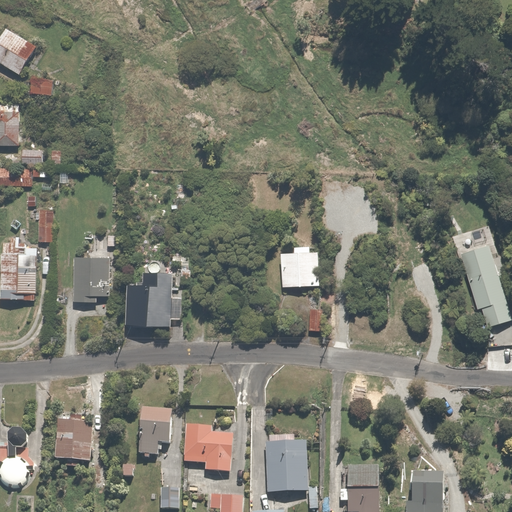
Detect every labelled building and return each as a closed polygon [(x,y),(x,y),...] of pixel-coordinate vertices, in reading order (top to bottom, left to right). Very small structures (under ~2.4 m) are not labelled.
[(43,48),(12,29),(0,47),(0,61),(25,77),(43,48)] [(57,79),(36,79),(35,94),(57,95),(57,79)] [(25,104),(0,103),(0,146),(24,147),(25,104)] [(47,149),(25,149),(25,164),(46,164),(47,149)] [(43,169),(2,168),(2,186),(43,186),(43,169)] [(56,208),(43,207),(42,241),(55,242),(56,208)] [(16,243),(8,243),(6,300),(41,301),(42,248),(35,248),(35,242),(23,242),(24,237),(16,237),(16,243)] [(187,286),(198,286),(197,247),(183,247),(183,256),(178,256),(178,264),(186,264),(187,286)] [(300,251),(285,251),(286,290),(324,289),(323,254),(318,254),(317,247),(299,247),(300,251)] [(511,308),(495,247),(466,254),(481,311),(486,310),(490,327),(511,321),(511,308)] [(113,257),(78,256),(78,302),(101,303),(101,296),(113,296),(113,257)] [(174,262),(146,261),(146,276),(150,276),(150,283),(143,283),(143,287),(134,287),(134,329),(177,330),(177,321),(189,321),(189,298),(179,298),(179,266),(174,266),(174,262)] [(329,307),(313,306),(312,332),(328,333),(329,307)] [(180,411),(149,408),(144,455),(164,457),(165,445),(177,446),(180,411)] [(99,423),(64,421),(61,463),(96,465),(99,423)] [(218,427),(190,425),(187,463),(209,464),(209,473),(235,475),(238,434),(217,432),(218,427)] [(24,429),(23,429),(21,429),(20,430),(19,430),(18,430),(18,431),(17,431),(16,432),(15,433),(15,434),(14,434),(14,435),(14,436),(14,437),(13,437),(13,438),(13,439),(13,440),(14,441),(14,442),(14,443),(15,444),(16,445),(16,446),(17,446),(18,447),(19,447),(20,448),(21,448),(22,448),(23,448),(24,448),(25,448),(26,448),(27,447),(28,447),(29,446),(30,446),(30,445),(31,445),(31,444),(32,443),(32,442),(33,441),(33,440),(33,439),(33,438),(33,437),(33,436),(32,435),(32,434),(31,433),(31,432),(30,432),(29,431),(28,430),(27,430),(26,430),(26,429),(25,429),(24,429)] [(314,442),(270,443),(272,495),(312,493),(313,511),(323,511),(322,490),(315,491),(314,442)] [(19,458),(18,457),(15,458),(13,458),(12,458),(11,459),(9,459),(8,460),(7,461),(6,462),(5,463),(4,464),(3,465),(2,466),(2,468),(1,469),(1,470),(0,472),(0,473),(0,475),(0,476),(1,478),(1,479),(2,480),(2,482),(3,483),(4,484),(5,485),(6,486),(7,487),(8,488),(9,489),(10,489),(12,490),(13,490),(15,490),(16,491),(17,491),(18,491),(19,491),(21,490),(22,490),(24,489),(25,489),(26,488),(27,487),(28,486),(29,485),(30,484),(31,483),(32,482),(33,480),(33,479),(33,478),(34,476),(34,475),(34,473),(34,472),(33,470),(33,469),(33,468),(32,466),(31,465),(30,464),(30,463),(28,462),(27,461),(26,460),(25,459),(24,459),(22,458),(21,458),(19,458)] [(137,465),(128,466),(128,479),(138,478),(137,465)] [(383,511),(385,469),(354,469),(353,491),(344,491),(343,503),(352,504),(351,511),(383,511)] [(448,511),(449,476),(417,475),(416,503),(410,503),(409,511),(448,511)] [(207,479),(192,479),(192,495),(208,495),(208,490),(207,490),(207,479)] [(185,488),(165,487),(164,510),(183,511),(185,488)] [(246,511),(247,497),(213,495),(213,510),(223,511),(222,511),(246,511)]
